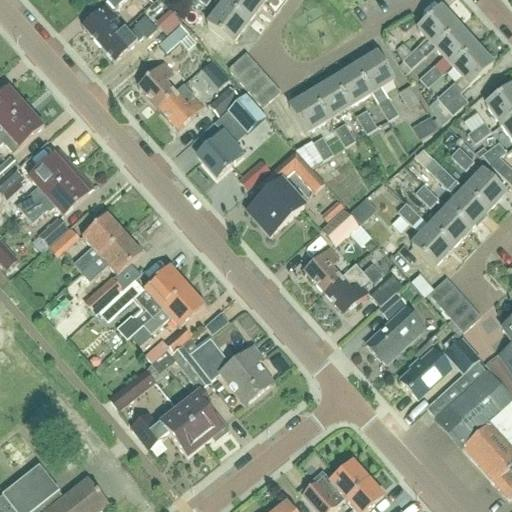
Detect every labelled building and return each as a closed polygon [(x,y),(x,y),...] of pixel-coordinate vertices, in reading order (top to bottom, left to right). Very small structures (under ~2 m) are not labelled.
[(101,0),(99,2),(106,9),(81,32),(101,54),(122,36),(113,25),(118,21),(114,17),(132,0),(101,0)] [(191,0),(205,10),(212,1),(211,0),(191,0)] [(229,0),(223,8),(248,27),(263,7),(254,0),(229,0)] [(232,48),(248,27),(223,8),(208,29),(209,30),(225,42),(232,48)] [(399,70),(406,79),(435,53),(458,31),(441,12),(418,34),(427,43),(401,66),(402,67),(399,70)] [(167,40),(180,29),(182,27),(173,18),(159,31),(167,40)] [(124,34),(122,36),(101,54),(114,68),(146,39),(148,42),(156,35),(144,23),(133,32),(135,34),(128,39),(124,34)] [(382,37),(390,51),(414,38),(406,24),(382,37)] [(195,48),(180,29),(167,40),(157,49),(166,59),(179,46),(188,55),(195,48)] [(435,53),(453,72),(476,50),(458,31),(435,53)] [(476,50),(453,72),(462,81),(452,90),(461,99),(470,91),(494,69),(476,50)] [(236,84),(254,68),(245,58),(227,74),(236,84)] [(371,98),(370,99),(387,127),(398,120),(381,92),(393,85),(376,58),(354,71),(371,98)] [(213,66),(203,75),(208,81),(218,72),(213,66)] [(254,68),(236,84),(244,94),(263,77),(254,68)] [(157,113),(174,98),(164,87),(172,80),(163,69),(154,76),(137,91),(157,113)] [(427,94),(443,80),(434,70),(418,84),(427,94)] [(349,112),(370,99),(371,98),(354,71),(332,85),(349,112)] [(253,104),(272,87),(263,77),(244,94),(253,104)] [(328,126),(349,112),(332,85),(311,99),(328,126)] [(245,99),(234,87),(229,91),(222,97),(215,90),(205,99),(212,106),(207,111),(218,123),(240,103),(245,99)] [(272,87),(253,104),(262,113),(280,97),(272,87)] [(467,107),(461,99),(452,90),(436,104),(437,105),(451,121),(467,107)] [(409,115),(419,109),(409,91),(398,97),(409,115)] [(500,130),(511,121),(511,93),(510,91),(485,109),(500,130)] [(0,133),(25,111),(8,93),(0,99),(0,133)] [(174,98),(157,113),(177,136),(194,121),(193,120),(201,112),(192,102),(184,109),(174,98)] [(306,139),(328,126),(311,99),(289,112),(306,139)] [(239,105),(229,113),(248,135),(264,122),(244,100),(239,105)] [(0,133),(0,149),(8,143),(18,154),(43,132),(25,111),(0,133)] [(366,140),(377,134),(366,116),(355,122),(366,140)] [(511,146),(511,121),(500,130),(511,146)] [(474,150),(491,138),(483,128),(466,140),(474,150)] [(344,154),(355,147),(344,129),(333,135),(344,154)] [(196,160),(216,183),(241,161),(232,150),(239,143),(228,131),(196,160)] [(439,160),(455,144),(445,134),(429,149),(439,160)] [(322,168),(333,161),(322,143),(311,149),(322,168)] [(488,170),(498,163),(506,158),(498,148),(481,160),(488,170)] [(472,167),(458,153),(449,162),(464,176),(472,167)] [(45,202),(76,174),(59,155),(28,182),(38,193),(19,210),(27,218),(45,202)] [(432,164),(422,155),(413,163),(423,173),(455,204),(446,213),(469,235),(487,216),(464,195),(464,194),(432,164)] [(322,189),(294,157),(254,192),(263,202),(246,216),(268,242),(302,212),(280,188),(292,177),(312,199),(322,189)] [(0,187),(19,171),(10,161),(0,169),(0,187)] [(511,175),(498,163),(488,170),(511,192),(511,190),(511,175)] [(250,194),(270,177),(260,166),(241,182),(250,194)] [(24,221),(32,230),(46,217),(50,218),(55,213),(63,221),(94,194),(76,174),(45,202),(27,218),(24,221)] [(464,195),(487,216),(504,198),(481,176),(473,185),(464,194),(464,195)] [(430,214),(438,205),(423,190),(414,200),(430,214)] [(327,228),(343,214),(337,207),(321,220),(327,228)] [(412,233),(421,223),(405,209),(397,218),(412,233)] [(452,253),(469,235),(446,213),(429,232),(452,253)] [(335,252),(358,232),(343,216),(320,236),(335,252)] [(80,278),(124,239),(107,220),(81,243),(91,253),(83,261),(72,270),(80,278)] [(48,253),(68,235),(57,223),(37,241),(48,253)] [(434,272),(452,253),(429,232),(411,250),(434,272)] [(62,258),(80,243),(71,233),(54,250),(62,258)] [(124,239),(80,278),(88,287),(98,278),(106,271),(116,282),(142,259),(124,239)] [(322,299),(339,283),(330,273),(338,265),(328,254),(320,262),(320,261),(302,277),(322,299)] [(339,283),(322,299),(342,322),(359,306),(367,298),(361,291),(368,285),(362,278),(355,269),(339,283)] [(371,270),(362,278),(368,285),(373,290),(382,282),(371,270)] [(142,296),(134,286),(108,308),(118,319),(132,306),(141,315),(132,323),(130,321),(116,334),(126,345),(130,342),(142,331),(186,292),(168,272),(142,296)] [(380,312),(402,292),(392,280),(388,284),(369,301),(380,312)] [(123,294),(111,282),(84,306),(96,319),(108,308),(123,294)] [(427,299),(436,309),(455,293),(446,283),(433,294),(427,299)] [(186,292),(142,331),(150,340),(169,323),(177,332),(179,333),(203,310),(186,292)] [(464,303),(455,293),(436,309),(445,319),(464,303)] [(396,299),(377,315),(386,325),(404,309),(396,299)] [(472,312),(464,303),(445,319),(454,329),(472,312)] [(481,322),(472,312),(454,329),(462,339),(481,322)] [(419,329),(405,313),(365,350),(380,366),(380,365),(385,370),(414,342),(410,337),(419,329)] [(511,325),(501,333),(511,348),(511,349),(498,360),(511,378),(511,325)] [(142,331),(130,342),(138,351),(150,340),(142,331)] [(191,343),(181,335),(165,349),(162,345),(143,361),(151,370),(168,355),(171,359),(191,343)] [(243,410),(270,389),(254,368),(261,363),(252,352),(229,370),(209,343),(196,353),(190,345),(181,351),(210,388),(220,379),(243,410)] [(463,379),(477,367),(480,364),(462,346),(445,360),(463,379)] [(201,396),(211,389),(181,351),(171,359),(170,361),(196,395),(201,396)] [(417,404),(449,374),(431,355),(399,386),(417,404)] [(511,407),(477,367),(463,379),(425,413),(505,505),(511,499),(511,407)] [(118,417),(153,389),(144,379),(109,405),(118,417)] [(208,408),(200,397),(177,415),(204,449),(212,443),(214,446),(228,435),(215,419),(212,422),(204,411),(208,408)] [(157,431),(148,419),(129,433),(147,456),(168,440),(186,463),(204,449),(176,416),(157,431)] [(313,491),(301,502),(308,511),(336,511),(344,505),(368,484),(352,467),(330,487),(322,478),(310,488),(313,491)] [(87,511),(89,511),(88,511),(104,511),(107,510),(81,477),(75,481),(81,489),(64,502),(51,511),(87,511)] [(368,484),(344,505),(350,511),(371,511),(383,501),(368,484)]
